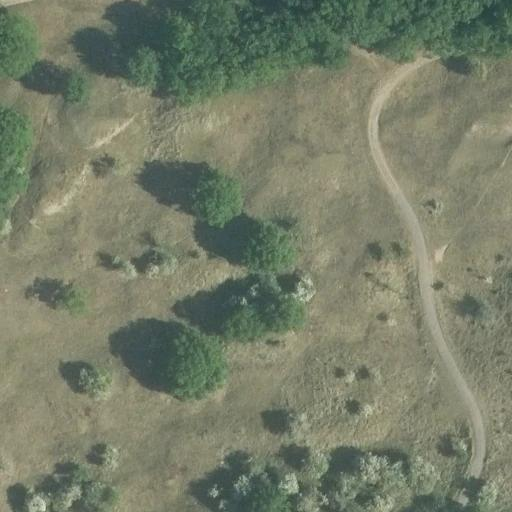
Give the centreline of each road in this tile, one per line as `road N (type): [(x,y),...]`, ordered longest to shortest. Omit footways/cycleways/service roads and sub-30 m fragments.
road 1 (track): [(456,511),(473,480),(480,439),(435,330),(417,236),(397,196)]
road 2 (track): [(511,51),(447,48),(395,73)]
